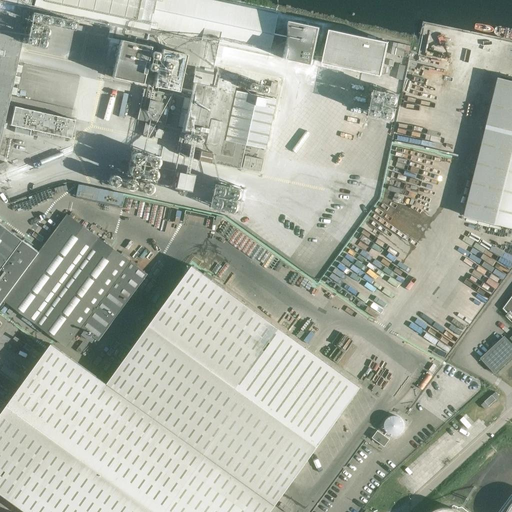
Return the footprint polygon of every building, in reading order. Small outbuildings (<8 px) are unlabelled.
[(0,0),(0,139),(4,123),(30,0),(0,0)] [(142,84),(150,47),(145,46),(149,30),(147,29),(152,0),(34,0),(32,8),(41,10),(41,11),(44,12),(44,11),(57,14),(56,14),(59,15),(59,14),(110,25),(109,30),(107,38),(119,40),(111,77),(142,84)] [(268,55),(277,14),(208,0),(155,0),(149,30),(218,45),(268,55)] [(89,118),(107,38),(109,30),(32,13),(12,101),(89,118)] [(290,21),(282,58),(312,65),(320,27),(290,21)] [(265,149),(275,99),(233,90),(234,90),(233,90),(236,76),(237,75),(216,71),(216,72),(213,85),(211,85),(211,86),(207,86),(209,77),(211,78),(216,54),(218,45),(149,30),(145,46),(150,47),(160,49),(185,54),(183,64),(195,66),(193,73),(195,74),(189,98),(184,97),(178,126),(183,127),(183,129),(181,129),(177,146),(176,151),(184,157),(240,170),(245,145),(265,149)] [(330,30),(323,63),(381,76),(388,42),(330,30)] [(177,91),(183,64),(185,54),(160,49),(152,86),(177,91)] [(272,97),(276,78),(241,71),(237,89),(272,97)] [(511,80),(498,77),(483,139),(485,139),(481,155),(479,155),(464,216),(511,228),(511,80)] [(164,125),(171,95),(143,89),(137,119),(164,125)] [(397,118),(401,92),(377,89),(373,114),(397,118)] [(74,120),(14,106),(10,124),(9,125),(33,130),(32,135),(39,137),(45,138),(46,133),(70,139),(74,120)] [(152,138),(155,125),(145,123),(143,136),(152,138)] [(161,139),(163,127),(157,126),(154,137),(161,139)] [(137,153),(135,152),(134,152),(134,153),(132,153),(132,154),(131,154),(130,155),(129,156),(129,157),(129,158),(129,159),(129,160),(130,161),(130,162),(131,163),(133,164),(134,164),(135,164),(136,164),(137,164),(138,164),(138,163),(139,163),(140,162),(140,161),(141,160),(141,159),(141,158),(141,157),(141,156),(140,155),(139,154),(138,153),(137,153)] [(155,156),(154,156),(152,155),(151,155),(150,156),(149,156),(148,157),(148,158),(147,158),(147,159),(146,160),(146,161),(146,162),(147,163),(147,164),(147,165),(148,165),(149,166),(150,167),(151,167),(153,167),(154,167),(155,166),(156,165),(157,164),(157,163),(158,163),(158,162),(158,161),(158,160),(157,159),(157,158),(156,157),(155,156)] [(244,156),(242,168),(260,172),(263,160),(244,156)] [(133,165),(132,165),(131,165),(130,166),(129,166),(128,167),(128,168),(127,169),(127,170),(127,171),(127,173),(127,174),(128,174),(128,175),(129,175),(130,176),(131,177),(132,177),(133,177),(134,177),(135,176),(136,176),(137,175),(138,174),(138,173),(138,172),(139,171),(138,170),(138,169),(138,168),(137,168),(137,167),(136,166),(135,166),(134,165),(133,165)] [(188,191),(191,179),(197,180),(198,173),(191,171),(190,173),(185,172),(186,171),(187,170),(187,169),(187,168),(186,167),(185,166),(184,166),(182,166),(182,167),(181,168),(181,169),(181,170),(181,171),(174,170),(173,176),(170,175),(169,181),(172,181),(171,187),(178,189),(177,189),(176,190),(176,191),(176,192),(176,193),(177,194),(178,195),(179,195),(180,194),(181,194),(182,193),(182,192),(182,191),(182,190),(181,189),(188,191)] [(148,168),(147,169),(146,170),(145,170),(145,171),(145,172),(144,172),(144,173),(144,174),(144,175),(145,176),(145,177),(145,178),(146,178),(147,179),(148,179),(149,180),(150,180),(151,180),(152,179),(153,179),(154,178),(155,177),(156,175),(156,174),(156,173),(155,172),(155,171),(155,170),(154,170),(153,169),(152,168),(151,168),(150,168),(149,168),(148,168)] [(110,176),(109,176),(109,177),(108,178),(108,179),(107,180),(107,181),(107,182),(108,183),(108,184),(109,185),(110,186),(111,186),(112,187),(113,187),(114,187),(115,186),(116,186),(117,185),(118,184),(118,183),(119,183),(119,182),(119,181),(119,180),(119,179),(118,178),(117,177),(117,176),(116,176),(115,175),(114,175),(113,175),(112,175),(111,176),(110,176)] [(133,180),(133,179),(132,179),(131,179),(130,179),(129,179),(128,179),(127,179),(126,180),(126,181),(125,181),(125,182),(124,183),(124,184),(124,185),(124,186),(124,187),(125,188),(125,189),(126,190),(127,190),(128,190),(129,190),(130,191),(132,190),(133,190),(134,189),(134,188),(135,188),(135,187),(135,186),(136,186),(136,185),(136,184),(136,183),(135,182),(135,181),(134,181),(133,180)] [(150,184),(149,183),(148,183),(147,182),(146,182),(145,183),(144,183),(143,184),(142,184),(142,185),(141,186),(141,187),(141,188),(141,189),(141,190),(141,191),(142,191),(142,192),(143,193),(144,193),(145,194),(146,194),(147,194),(148,194),(149,194),(150,193),(151,193),(151,192),(152,191),(152,190),(153,189),(153,188),(153,187),(152,187),(152,186),(152,185),(151,185),(151,184),(150,184)] [(82,186),(79,198),(120,208),(123,196),(82,186)] [(229,187),(228,186),(226,186),(224,186),(222,187),(221,189),(220,190),(220,192),(220,193),(221,195),(222,196),(224,197),(225,197),(226,197),(228,197),(229,197),(230,196),(231,195),(232,193),(232,191),(232,190),(231,189),(230,188),(229,187)] [(244,190),(243,189),(241,189),(240,189),(239,189),(237,190),(236,192),(235,193),(235,194),(235,196),(236,198),(237,199),(238,200),(239,200),(241,200),(242,200),(243,200),(244,199),(245,198),(246,196),(247,194),(246,192),(245,191),(244,190)] [(226,202),(224,202),(223,202),(221,202),(220,202),(219,203),(218,205),(217,206),(217,208),(217,209),(218,211),(219,212),(221,213),(222,213),(223,213),(225,213),(226,213),(227,212),(228,211),(228,210),(229,208),(229,206),(228,205),(227,203),(226,202)] [(241,206),(239,205),(238,205),(236,205),(235,205),(234,206),(233,207),(232,208),(232,209),(232,210),(232,212),(233,214),(234,215),(235,216),(236,216),(238,216),(239,216),(240,216),(241,215),(242,214),(243,213),(243,212),(243,210),(243,209),(242,207),(241,206)] [(98,340),(148,274),(130,261),(67,215),(50,238),(43,247),(40,252),(23,240),(18,237),(10,230),(0,223),(0,306),(4,300),(76,353),(90,335),(80,328),(80,327),(98,340)] [(0,417),(0,491),(9,497),(13,500),(28,511),(269,511),(360,386),(230,292),(193,266),(108,385),(53,344),(16,395),(0,417)] [(494,373),(511,356),(511,344),(504,336),(481,358),(484,362),(494,373)] [(8,366),(4,371),(20,382),(24,378),(8,366)] [(500,397),(497,393),(481,407),(485,411),(501,398),(500,397)] [(389,416),(387,418),(386,419),(385,421),(384,423),(383,425),(383,427),(383,429),(384,431),(385,432),(387,434),(388,435),(390,436),(392,437),(394,437),(396,436),(398,436),(400,435),(401,433),(403,432),(404,430),(404,428),(405,426),(404,424),(404,422),(403,420),(402,419),(400,417),(399,416),(397,416),(395,415),(393,415),(391,416),(389,416)] [(390,440),(378,431),(372,438),(384,447),(390,440)]
